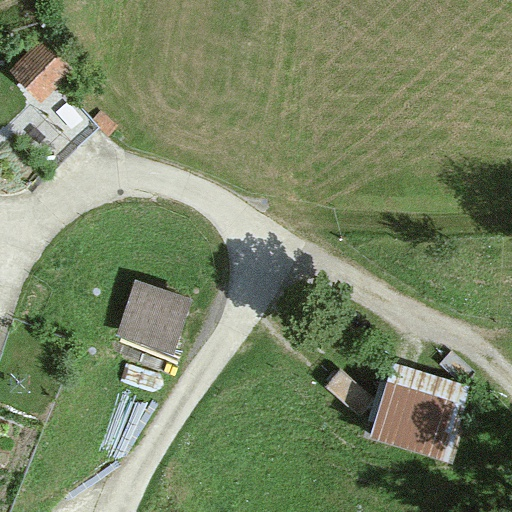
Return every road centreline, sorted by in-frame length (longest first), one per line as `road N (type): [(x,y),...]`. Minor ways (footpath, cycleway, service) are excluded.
road 1 (track): [(122,511),(164,427),(245,300),(250,253),(233,222),(157,180),(93,188),(38,228),(0,303)]
road 2 (track): [(250,253),(297,263),(472,349),(511,381)]
